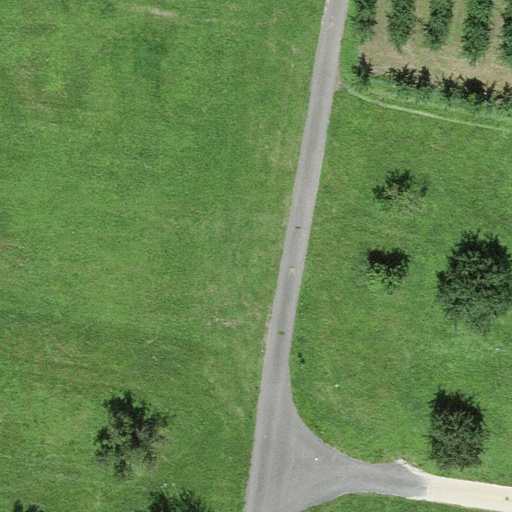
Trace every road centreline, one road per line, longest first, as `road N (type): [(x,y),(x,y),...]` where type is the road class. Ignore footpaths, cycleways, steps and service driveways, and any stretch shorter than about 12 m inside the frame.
road 1 (track): [(254,511),(336,0)]
road 2 (track): [(260,468),(511,505)]
